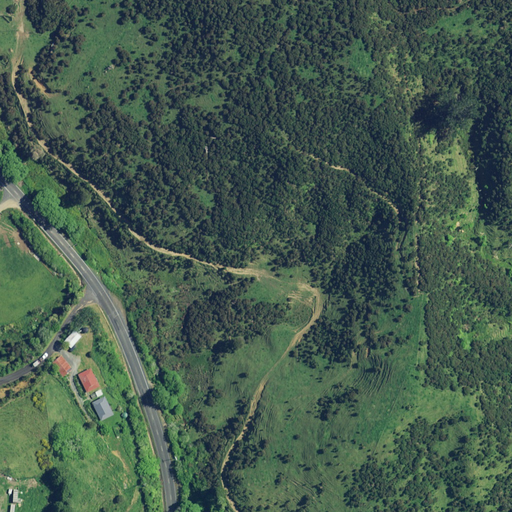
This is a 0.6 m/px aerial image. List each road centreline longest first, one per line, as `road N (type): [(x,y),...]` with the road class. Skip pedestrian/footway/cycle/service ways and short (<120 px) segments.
road 1 (tertiary): [(171,511),(157,433),(110,310),(0,174)]
road 2 (unknown): [(93,282),(48,355),(0,382)]
